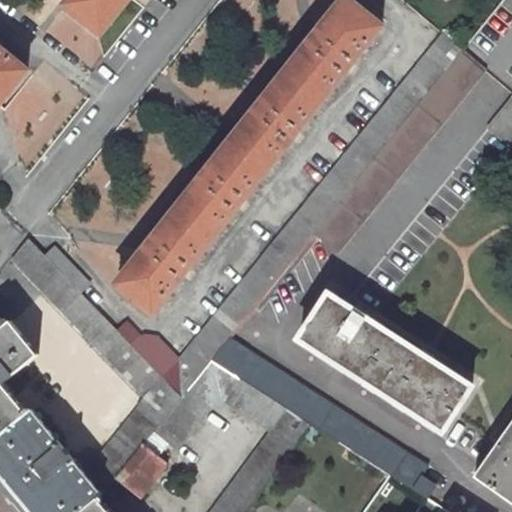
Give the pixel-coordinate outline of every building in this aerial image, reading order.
[(68,0),(65,4),(102,33),(127,0),(68,0)] [(383,26),(350,0),(343,0),(316,34),(287,70),(324,99),(383,26)] [(462,50),(442,33),(180,358),(158,336),(144,334),(142,336),(127,321),(117,328),(182,396),(212,360),(230,337),(314,233),(462,50)] [(0,102),(28,69),(0,46),(0,102)] [(486,71),(462,50),(314,233),(338,253),(486,71)] [(324,99),(287,70),(259,105),(233,138),(270,167),(324,99)] [(511,145),(511,97),(487,128),(510,147),(511,145)] [(270,167),(233,138),(205,173),(177,207),(214,237),(270,167)] [(214,237),(177,207),(144,248),(116,283),(154,313),(214,237)] [(45,255),(28,237),(10,258),(142,397),(136,409),(84,472),(102,493),(114,478),(143,443),(153,432),(182,396),(117,328),(81,292),(45,255)] [(90,284),(54,246),(45,255),(81,292),(90,284)] [(402,339),(329,293),(300,338),(372,385),(402,339)] [(11,320),(0,329),(0,435),(27,413),(3,384),(39,355),(11,320)] [(429,465),(230,337),(212,360),(310,424),(339,442),(390,475),(401,482),(413,490),(422,476),(429,465)] [(473,386),(402,339),(372,385),(444,431),(473,386)] [(310,424),(212,360),(182,396),(153,432),(175,450),(211,410),(225,405),(271,431),(210,511),(244,511),(298,442),(310,424)] [(0,472),(18,494),(32,511),(81,511),(98,498),(103,494),(102,493),(84,472),(32,409),(27,413),(0,435),(0,472)] [(511,422),(487,459),(475,476),(511,501),(511,422)] [(168,464),(143,443),(114,478),(140,498),(168,464)] [(436,484),(422,476),(413,490),(427,499),(436,484)] [(110,511),(98,498),(81,511),(110,511)]
